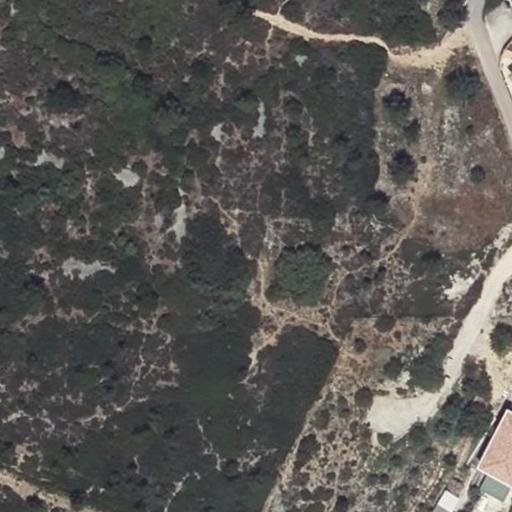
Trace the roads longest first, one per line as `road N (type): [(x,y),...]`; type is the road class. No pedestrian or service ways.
road 1 (track): [(229,0),(292,29),(369,38),(420,56),(476,31)]
road 2 (residential): [(511,129),(476,31),(478,0)]
